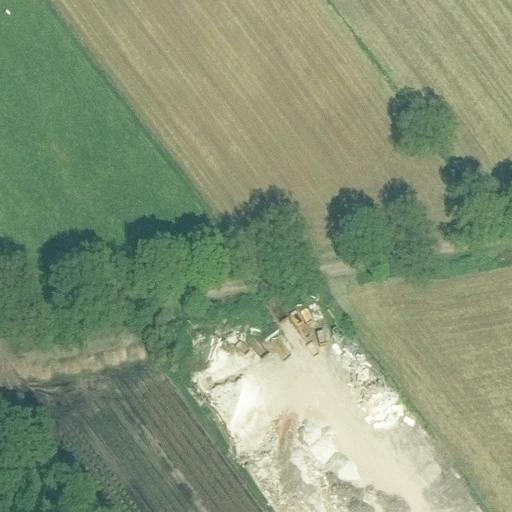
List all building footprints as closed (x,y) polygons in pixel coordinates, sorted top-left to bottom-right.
[(336,334),(325,341),(332,352),(343,346),(336,334)] [(123,364),(140,362),(138,350),(121,352),(123,364)] [(258,370),(259,352),(237,352),(237,370),(258,370)] [(335,407),(341,402),(328,383),(322,388),(335,407)] [(309,469),(300,473),(308,494),(317,490),(309,469)] [(335,498),(326,506),(331,511),(344,511),(347,510),(335,498)]
